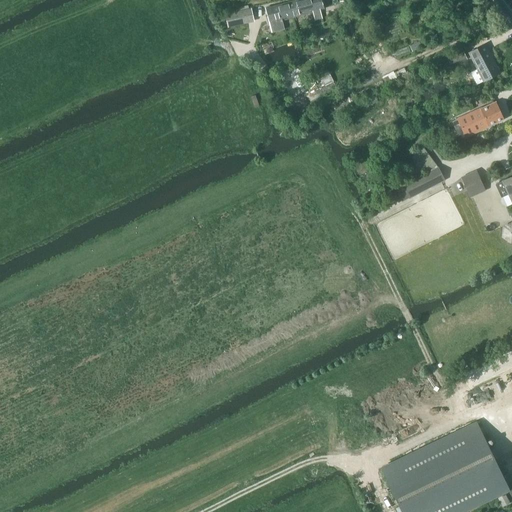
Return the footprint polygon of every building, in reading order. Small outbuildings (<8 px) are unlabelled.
[(322,0),(293,0),(266,8),(273,32),(286,29),(283,19),(314,11),(316,19),(322,17),(320,9),(324,8),(322,0)] [(246,9),(226,14),(229,28),(249,23),(246,9)] [(500,72),(485,44),(469,52),(477,68),(471,71),(477,83),(483,79),(484,80),(500,72)] [(446,55),(450,64),(465,57),(461,47),(446,55)] [(374,95),(363,101),(367,108),(378,102),(374,95)] [(503,119),(495,102),(482,108),(481,107),(457,118),(465,137),(490,126),(489,125),(503,119)] [(435,165),(421,146),(411,154),(426,172),(435,165)] [(437,168),(395,189),(401,200),(444,180),(437,168)] [(459,176),(468,197),(485,190),(476,170),(459,176)] [(511,175),(496,184),(502,197),(509,193),(511,200),(511,175)] [(511,222),(504,226),(503,233),(503,236),(511,242),(511,241),(511,222)] [(477,423),(382,469),(403,511),(455,511),(508,487),(511,484),(511,440),(489,448),(477,423)]
